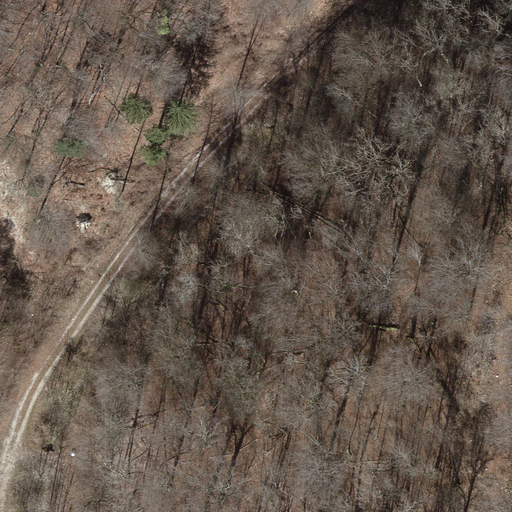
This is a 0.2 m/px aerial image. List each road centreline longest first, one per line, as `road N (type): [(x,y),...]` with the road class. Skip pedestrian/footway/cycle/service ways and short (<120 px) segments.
road 1 (track): [(378,0),(123,252),(53,354),(16,434),(1,511)]
road 2 (track): [(487,511),(491,380),(511,308)]
